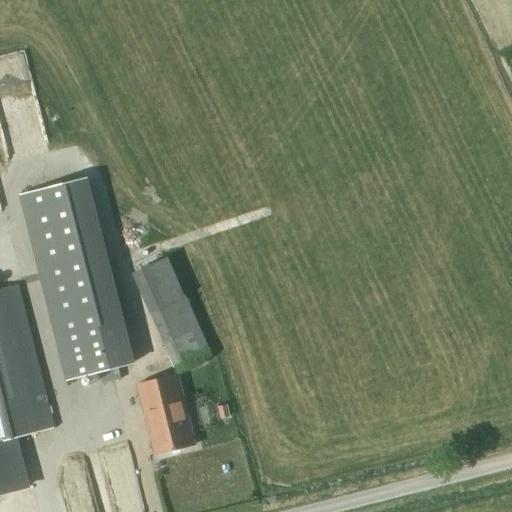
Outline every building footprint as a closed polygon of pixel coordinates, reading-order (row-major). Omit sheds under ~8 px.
[(0,82),(27,81),(25,53),(0,54),(0,82)] [(132,364),(85,180),(23,196),(70,380),(132,364)] [(213,355),(169,258),(133,274),(177,371),(213,355)] [(18,285),(0,289),(0,440),(53,427),(18,285)] [(138,384),(156,455),(196,444),(178,373),(138,384)]
